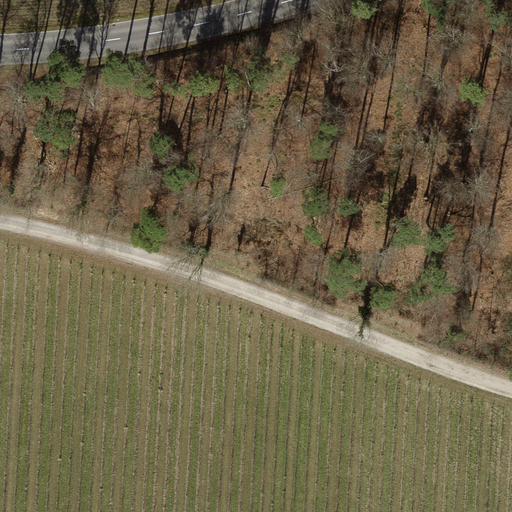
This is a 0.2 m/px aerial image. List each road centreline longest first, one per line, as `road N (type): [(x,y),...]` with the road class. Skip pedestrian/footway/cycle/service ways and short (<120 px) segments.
road 1 (track): [(0,214),(155,252),(511,382)]
road 2 (tertiary): [(292,0),(197,25),(0,50)]
